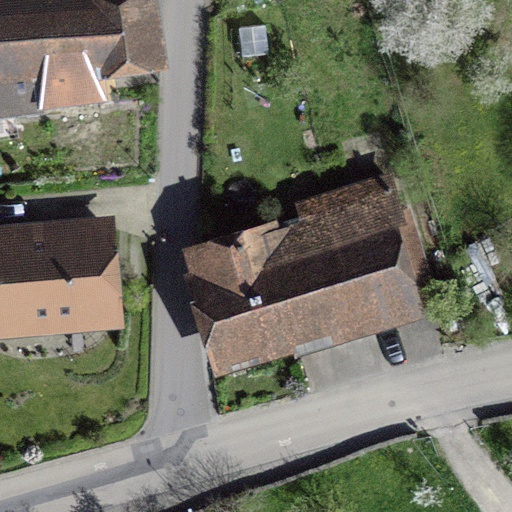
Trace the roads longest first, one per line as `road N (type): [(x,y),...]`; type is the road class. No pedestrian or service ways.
road 1 (residential): [(199,459),(178,322),(185,0)]
road 2 (residential): [(511,381),(199,459)]
road 3 (residential): [(199,459),(11,511)]
